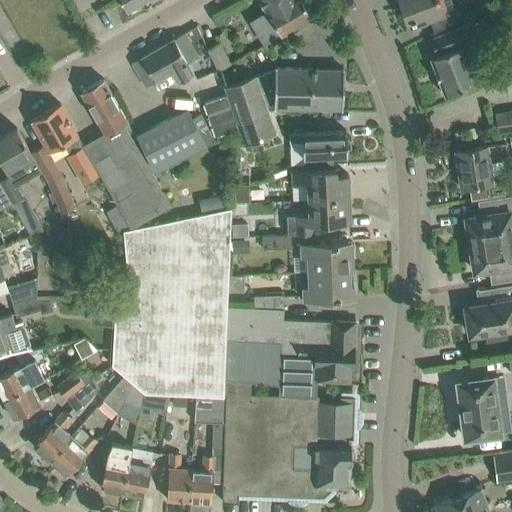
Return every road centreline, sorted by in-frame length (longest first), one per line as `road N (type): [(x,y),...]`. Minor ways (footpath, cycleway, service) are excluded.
road 1 (tertiary): [(394,511),(411,226),(406,155),(359,0)]
road 2 (residential): [(0,113),(200,0)]
